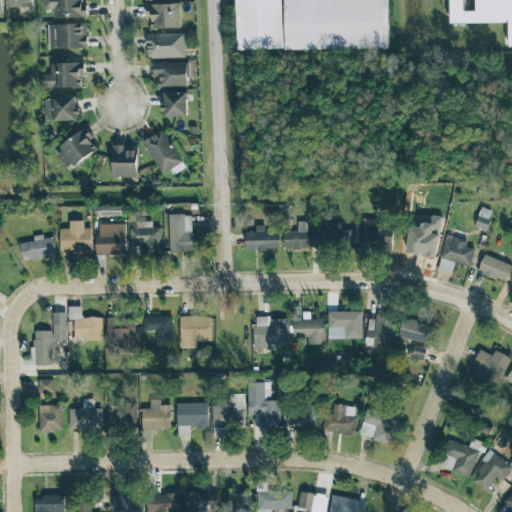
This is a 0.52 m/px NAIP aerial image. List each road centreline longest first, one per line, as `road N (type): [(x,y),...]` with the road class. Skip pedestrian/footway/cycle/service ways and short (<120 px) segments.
road 1 (residential): [(23,300),(50,288),(348,281),(472,302),(511,323)]
road 2 (residential): [(0,464),(318,459),(403,480),(463,511)]
road 3 (residential): [(214,0),(224,284)]
road 4 (residential): [(472,302),(390,511)]
road 5 (residential): [(23,300),(10,331),(12,511)]
